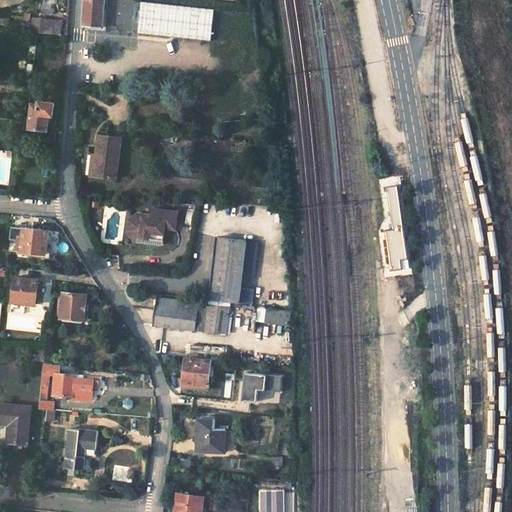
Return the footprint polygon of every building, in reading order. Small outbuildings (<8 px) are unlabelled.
[(103,0),(86,0),(85,27),(102,29),(103,0)] [(41,35),(43,20),(35,19),(33,33),(41,35)] [(43,20),(41,35),(53,36),(54,21),(43,20)] [(43,87),(34,86),(32,101),(36,101),(37,96),(41,96),(43,87)] [(40,106),(34,106),(32,129),(49,131),(51,116),(54,117),(56,104),(41,103),(40,106)] [(122,139),(98,136),(95,156),(97,156),(94,177),(117,180),(122,139)] [(95,156),(92,155),(88,176),(94,177),(97,156),(95,156)] [(396,184),(385,185),(390,228),(402,227),(396,184)] [(150,221),(143,220),(137,219),(131,224),(129,233),(135,240),(148,241),(149,235),(163,237),(164,230),(174,232),(177,214),(152,211),(150,221)] [(137,219),(143,220),(143,216),(136,216),(127,223),(126,234),(133,243),(162,247),(163,237),(149,235),(148,241),(135,240),(129,233),(131,224),(137,219)] [(47,256),(48,232),(23,229),(22,238),(19,238),(18,251),(21,251),(20,253),(47,256)] [(260,245),(220,240),(212,303),(254,308),(256,290),(243,288),(244,279),(255,280),(260,245)] [(16,279),(13,304),(37,307),(39,282),(16,279)] [(60,299),(58,318),(62,318),(62,319),(85,321),(87,296),(64,294),(64,299),(60,299)] [(199,304),(159,299),(155,326),(161,327),(196,331),(199,304)] [(230,308),(199,304),(196,331),(226,335),(230,308)] [(291,315),(267,312),(266,325),(290,328),(291,315)] [(191,346),(190,357),(211,360),(212,348),(191,346)] [(212,362),(189,360),(185,387),(209,390),(210,384),(210,377),(212,362)] [(56,378),(55,396),(74,397),(93,399),(94,389),(94,381),(75,380),(76,377),(60,374),(60,372),(51,370),(50,377),(56,378)] [(43,387),(41,410),(54,410),(54,404),(48,403),(49,387),(43,387)] [(257,391),(244,389),(242,404),(256,406),(260,406),(262,392),(257,392),(257,391)] [(27,444),(32,408),(0,403),(0,423),(10,425),(8,441),(27,444)] [(216,423),(200,420),(196,453),(223,456),(226,433),(216,432),(216,423)] [(70,431),(65,470),(82,472),(83,459),(81,458),(82,450),(96,451),(98,434),(70,431)] [(192,462),(182,460),(182,467),(192,469),(192,462)] [(203,511),(205,498),(180,494),(177,511),(203,511)]
